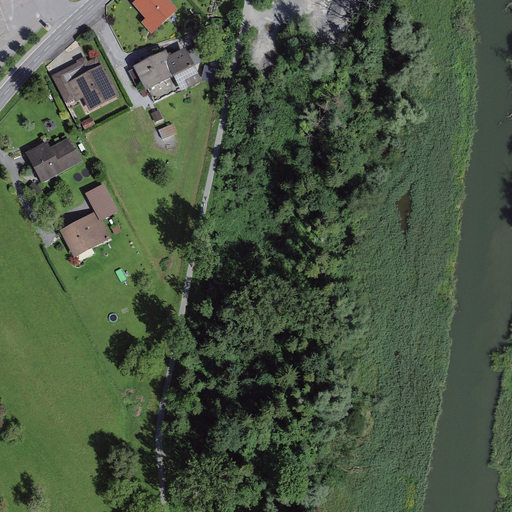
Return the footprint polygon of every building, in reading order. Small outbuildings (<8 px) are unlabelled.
[(144,0),(139,5),(151,19),(146,23),(156,34),(182,11),(172,0),(144,0)] [(152,90),(181,76),(188,90),(206,81),(191,51),(173,60),(170,54),(141,68),(147,80),(152,90)] [(103,59),(91,64),(88,59),(83,62),(84,64),(57,77),(71,103),(80,99),(81,100),(89,97),(95,109),(122,96),(103,59)] [(147,80),(141,68),(133,72),(139,84),(147,80)] [(96,118),(86,123),(89,130),(99,125),(96,118)] [(187,139),(160,129),(153,147),(180,157),(187,139)] [(75,140),(56,150),(52,143),(32,154),(48,183),(87,162),(75,140)] [(100,214),(66,233),(80,258),(114,240),(100,214)]
